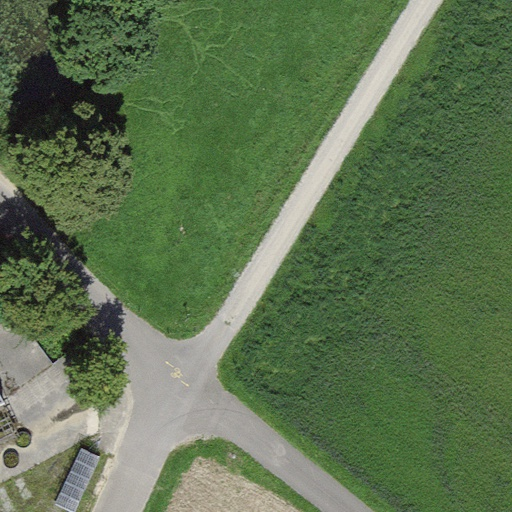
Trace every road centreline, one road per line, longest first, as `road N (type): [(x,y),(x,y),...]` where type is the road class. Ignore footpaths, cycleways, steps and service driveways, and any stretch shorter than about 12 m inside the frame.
road 1 (track): [(427,0),(177,382)]
road 2 (unclassified): [(0,195),(177,382)]
road 3 (unclassified): [(177,382),(340,511)]
road 4 (unclassified): [(177,382),(118,511)]
